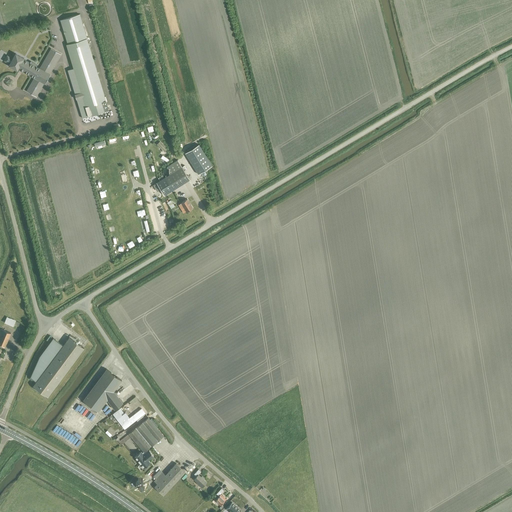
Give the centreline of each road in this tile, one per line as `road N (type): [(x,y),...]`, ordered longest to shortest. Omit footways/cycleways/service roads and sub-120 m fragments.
road 1 (unclassified): [(81,301),(511,47)]
road 2 (residential): [(81,301),(163,418),(261,511)]
road 3 (unclassified): [(45,325),(0,164)]
road 4 (primary): [(135,511),(7,432)]
